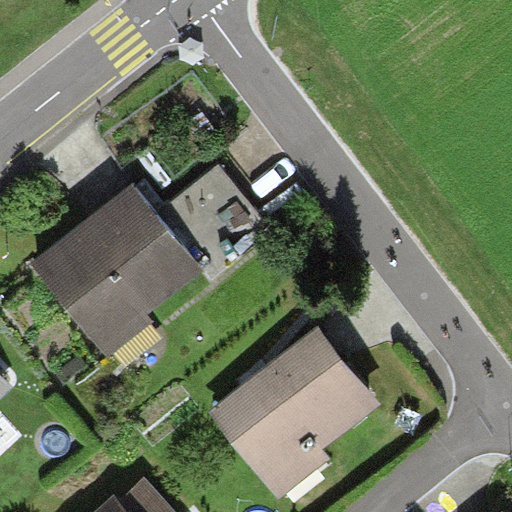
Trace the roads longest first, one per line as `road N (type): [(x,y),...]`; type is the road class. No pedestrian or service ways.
road 1 (residential): [(506,394),(199,0)]
road 2 (tertiary): [(0,137),(120,34),(174,0)]
road 3 (residential): [(364,511),(506,394)]
